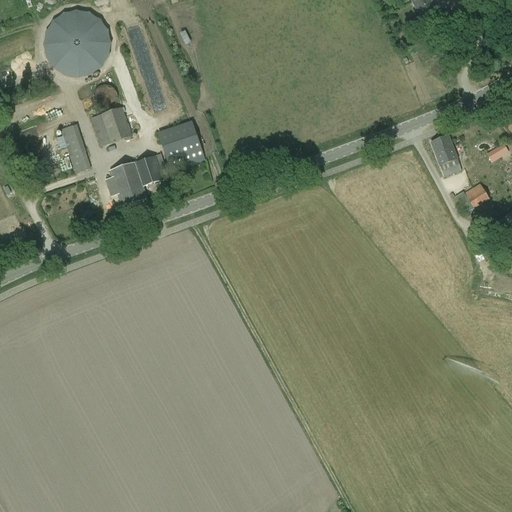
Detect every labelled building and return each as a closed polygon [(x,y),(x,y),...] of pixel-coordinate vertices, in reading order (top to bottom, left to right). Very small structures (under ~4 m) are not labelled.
[(409,0),(420,18),(437,9),(431,0),(409,0)] [(45,35),(43,49),(46,62),(54,73),(65,80),(78,82),(91,79),(102,71),(109,60),(111,47),(108,33),(101,23),(89,15),(76,13),(63,16),(52,24),(45,35)] [(119,103),(119,100),(119,98),(118,95),(117,93),(115,91),(113,89),(111,88),(109,87),(106,87),(104,87),(101,88),(99,89),(97,91),(95,93),(94,95),(93,98),(93,100),(94,103),(94,105),(96,107),(97,109),(99,111),(101,112),(104,113),(106,113),(109,113),(112,112),(114,111),(116,109),(117,107),(118,105),(119,103)] [(123,109),(91,120),(100,149),(132,138),(123,109)] [(161,157),(155,158),(160,173),(164,171),(166,176),(206,162),(204,157),(192,123),(184,126),(157,135),(167,165),(164,166),(161,157)] [(77,127),(61,132),(75,176),(91,171),(79,134),(77,127)] [(448,138),(431,144),(440,169),(444,180),(462,173),(458,162),(457,162),(448,138)] [(503,145),(494,150),(500,159),(509,153),(503,145)] [(135,165),(110,173),(122,210),(147,202),(143,189),(163,182),(160,173),(155,158),(135,165)] [(478,186),(464,195),(474,211),(488,201),(478,186)]
